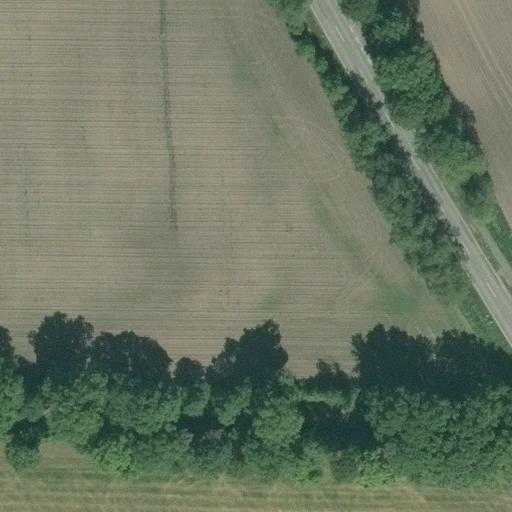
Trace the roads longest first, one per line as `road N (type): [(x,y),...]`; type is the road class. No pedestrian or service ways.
road 1 (residential): [(0,417),(511,441)]
road 2 (tertiary): [(511,331),(318,0)]
